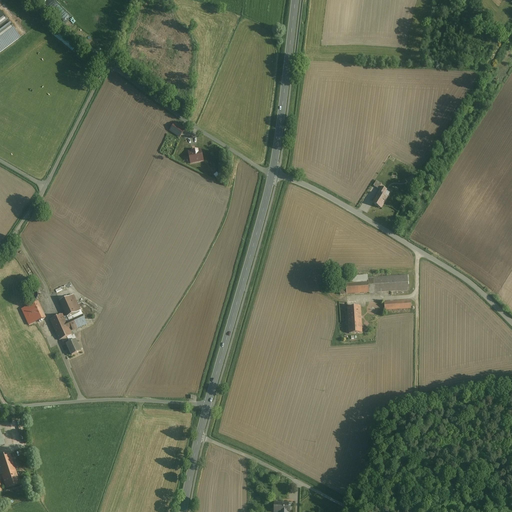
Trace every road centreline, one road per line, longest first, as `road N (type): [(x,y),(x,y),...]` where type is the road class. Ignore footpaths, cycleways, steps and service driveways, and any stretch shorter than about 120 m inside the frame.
road 1 (unclassified): [(273,175),(331,198),(456,273),(511,323)]
road 2 (primary): [(273,175),(207,405)]
road 3 (track): [(417,297),(416,445),(394,478),(401,511)]
road 4 (unclassified): [(207,405),(105,399),(0,408)]
road 5 (unclassified): [(104,63),(273,175)]
road 6 (primary): [(295,0),(273,175)]
road 7 (unclassified): [(104,63),(41,185)]
